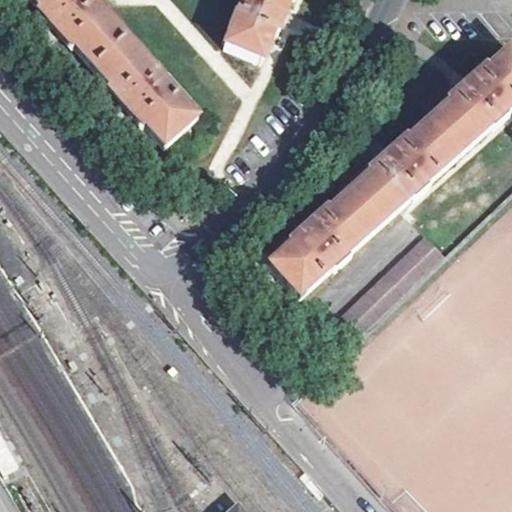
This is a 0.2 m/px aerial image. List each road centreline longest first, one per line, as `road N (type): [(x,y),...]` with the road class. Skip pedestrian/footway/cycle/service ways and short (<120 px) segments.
road 1 (residential): [(163,282),(270,181),(330,98),(383,0)]
road 2 (residential): [(364,511),(163,282)]
road 3 (residential): [(0,115),(135,264),(163,282)]
